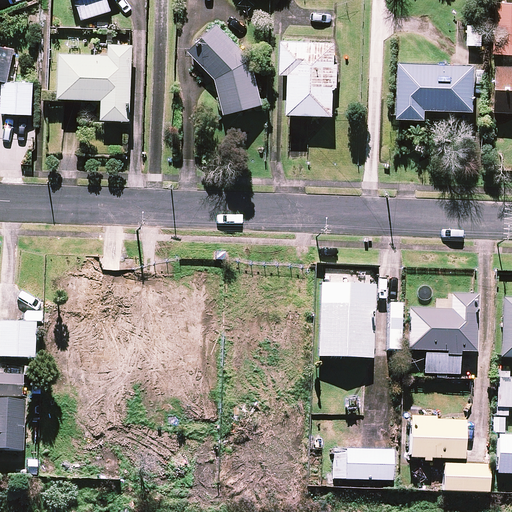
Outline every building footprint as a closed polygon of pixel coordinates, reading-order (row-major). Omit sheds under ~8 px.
[(0,0),(0,6),(2,11),(28,2),(26,0),(0,0)] [(74,0),(80,21),(110,12),(106,0),(74,0)] [(511,5),(502,5),(498,55),(511,55),(511,5)] [(242,53),(215,25),(201,38),(208,44),(193,59),(215,82),(224,115),(261,105),(249,63),(242,53)] [(481,27),(467,26),(466,46),(480,47),(481,27)] [(332,88),(335,88),(336,64),(333,64),(333,44),(280,43),(280,76),(287,76),(286,116),(331,117),(332,88)] [(131,47),(108,46),(107,57),(60,56),(58,100),(101,101),(101,121),(129,122),(131,47)] [(13,51),(0,48),(0,80),(7,82),(13,51)] [(471,113),(473,69),(398,66),(396,120),(424,121),(424,111),(471,113)] [(511,67),(495,67),(492,112),(511,113),(511,67)] [(32,85),(2,83),(0,114),(30,116),(32,85)] [(373,287),(320,285),(317,357),(370,359),(373,287)] [(476,296),(450,295),(450,312),(408,310),(407,350),(420,351),(424,351),(423,373),(458,375),(459,356),(460,356),(460,352),(474,353),(476,296)] [(122,301),(91,300),(90,318),(48,316),(48,354),(120,356),(122,301)] [(511,358),(511,301),(500,301),(498,358),(511,358)] [(399,305),(387,305),(387,351),(399,351),(399,305)] [(281,333),(281,312),(246,311),(243,377),(289,379),(291,333),(281,333)] [(201,317),(157,315),(155,385),(199,386),(201,317)] [(0,356),(33,359),(35,324),(0,322),(0,356)] [(70,361),(44,360),(44,373),(69,374),(70,361)] [(22,372),(0,370),(0,396),(21,397),(22,372)] [(511,379),(496,379),(496,408),(511,407),(511,379)] [(0,450),(22,451),(24,402),(0,400),(0,450)] [(411,420),(409,458),(421,458),(420,464),(430,464),(430,459),(462,460),(463,422),(411,420)] [(136,428),(117,427),(116,448),(135,450),(136,428)] [(511,474),(511,437),(497,437),(496,474),(511,474)] [(391,481),(391,451),(333,451),(332,480),(391,481)] [(488,466),(443,465),(443,491),(487,492),(488,466)]
